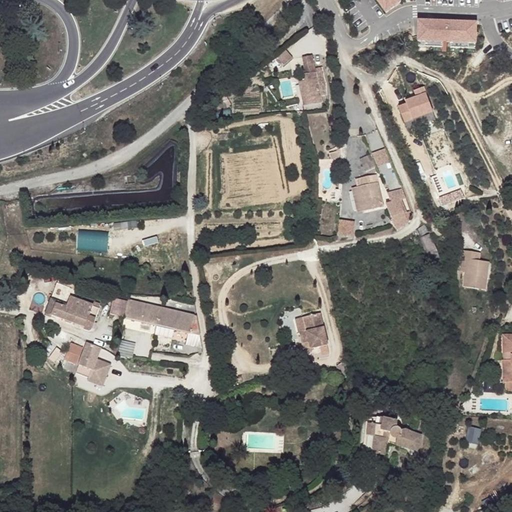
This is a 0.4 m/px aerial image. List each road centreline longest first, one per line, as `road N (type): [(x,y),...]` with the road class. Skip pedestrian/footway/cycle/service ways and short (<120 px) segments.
road 1 (residential): [(191,99),(194,281),(207,349),(192,449)]
road 2 (residential): [(312,250),(383,238),(417,217),(357,73)]
road 3 (motorway): [(0,139),(63,121),(144,78),(187,41),(202,1)]
road 4 (residential): [(511,215),(443,81),(401,64),(372,79),(357,73)]
road 5 (residential): [(0,191),(122,159),(191,99)]
road 6 (residential): [(486,10),(414,10),(342,48)]
road 7 (residential): [(191,99),(297,0)]
road 8 (motorway): [(132,0),(94,68),(40,97)]
